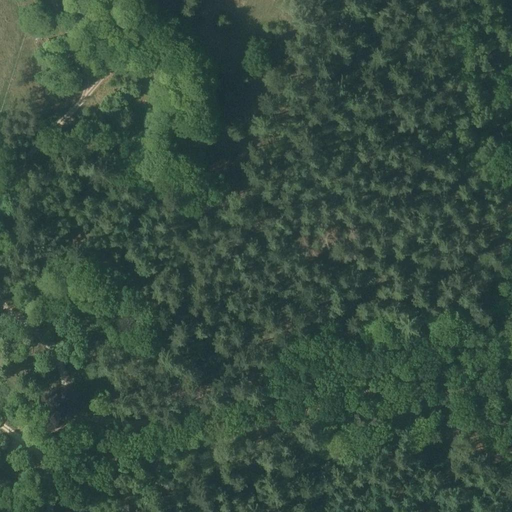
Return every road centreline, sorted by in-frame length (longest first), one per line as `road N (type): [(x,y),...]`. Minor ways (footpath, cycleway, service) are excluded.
road 1 (track): [(35,443),(48,430),(139,433),(226,405),(395,396),(511,427)]
road 2 (track): [(159,0),(84,90),(45,0)]
road 3 (track): [(19,446),(48,405),(53,359),(0,305)]
road 4 (track): [(0,195),(84,90)]
